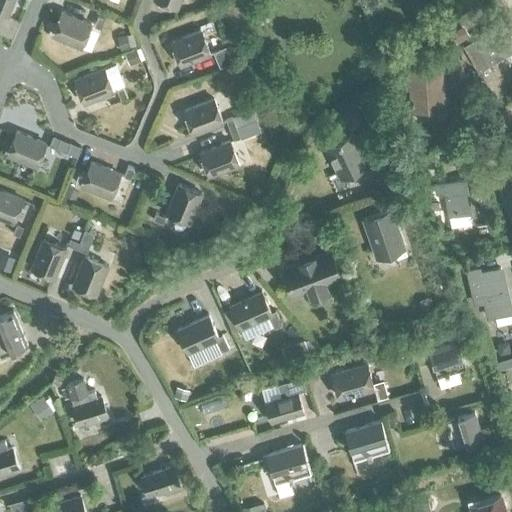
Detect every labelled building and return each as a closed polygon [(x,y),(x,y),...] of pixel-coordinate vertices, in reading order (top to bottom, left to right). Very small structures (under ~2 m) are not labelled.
[(0,0),(0,12),(7,15),(13,0),(0,0)] [(51,33),(81,46),(91,24),(61,11),(51,33)] [(93,25),(100,28),(104,18),(97,15),(93,25)] [(463,23),(451,30),(457,41),(469,34),(463,23)] [(477,38),(492,63),(511,50),(511,38),(503,23),(477,38)] [(171,41),(180,64),(210,53),(201,30),(171,41)] [(121,34),(118,35),(121,48),(125,48),(133,46),(130,32),(121,34)] [(441,49),(455,83),(467,78),(453,44),(441,49)] [(217,61),(219,66),(232,61),(225,46),(219,48),(213,51),(217,61)] [(125,53),(129,64),(141,60),(136,48),(125,53)] [(74,79),(83,102),(113,90),(104,67),(74,79)] [(407,69),(410,112),(444,110),(441,67),(407,69)] [(116,88),(120,98),(127,96),(123,86),(116,88)] [(183,110),(193,133),(222,121),(213,98),(183,110)] [(356,109),(345,115),(350,127),(358,123),(364,120),(358,108),(356,109)] [(252,110),(242,113),(246,122),(255,119),(252,110)] [(225,120),(229,129),(236,127),(232,117),(225,120)] [(256,120),(246,124),(250,133),(259,130),(256,120)] [(236,127),(229,129),(233,139),(240,137),(236,127)] [(6,154),(36,166),(45,143),(16,130),(6,154)] [(361,144),(367,142),(363,133),(354,138),(352,134),(325,146),(339,177),(367,164),(361,152),(364,150),(361,144)] [(52,135),(48,145),(67,152),(71,142),(52,135)] [(199,152),(209,175),(238,163),(229,140),(199,152)] [(413,156),(416,168),(437,163),(434,151),(413,156)] [(81,184),(110,196),(120,173),(90,161),(81,184)] [(123,175),(130,178),(134,168),(127,165),(123,175)] [(442,182),(433,183),(435,194),(444,193),(447,215),(470,211),(465,178),(442,182)] [(166,213),(189,222),(201,193),(178,183),(166,213)] [(67,187),(61,202),(71,206),(77,191),(67,187)] [(0,216),(13,221),(22,199),(0,189),(0,216)] [(238,201),(233,213),(243,218),(248,206),(238,201)] [(391,208),(362,217),(376,257),(404,247),(391,208)] [(152,219),(162,223),(165,216),(155,212),(152,219)] [(12,232),(19,235),(23,226),(16,223),(12,232)] [(73,229),(69,237),(77,240),(80,232),(73,229)] [(76,248),(86,252),(94,233),(84,229),(76,248)] [(131,233),(129,242),(139,244),(141,235),(131,233)] [(69,237),(67,244),(76,248),(79,241),(77,240),(69,237)] [(31,268),(53,277),(66,247),(43,238),(31,268)] [(298,261),(299,262),(283,268),(292,292),(308,286),(308,287),(323,281),(323,280),(339,274),(329,250),(313,256),(313,255),(298,261)] [(72,285),(95,294),(107,264),(84,255),(72,285)] [(3,262),(0,269),(0,270),(10,275),(13,266),(3,262)] [(509,310),(501,277),(498,267),(477,272),(475,268),(466,270),(473,302),(483,300),(487,316),(509,310)] [(230,305),(239,327),(267,314),(273,327),(281,324),(275,310),(270,312),(261,291),(230,305)] [(428,299),(417,303),(421,315),(432,311),(428,299)] [(0,315),(0,356),(27,346),(13,310),(0,315)] [(208,315),(177,329),(187,351),(194,366),(221,354),(220,351),(228,348),(222,334),(217,336),(208,315)] [(418,338),(408,341),(414,360),(424,357),(418,338)] [(427,347),(436,376),(465,366),(457,338),(427,347)] [(306,339),(296,342),(300,354),(310,351),(306,339)] [(508,340),(497,342),(500,354),(510,351),(508,340)] [(511,355),(495,362),(498,369),(511,363),(511,355)] [(331,372),(338,396),(373,386),(366,363),(331,372)] [(53,374),(50,381),(57,384),(60,377),(53,374)] [(280,396),(264,401),(270,421),(303,411),(297,391),(306,388),(302,376),(277,384),(279,390),(280,396)] [(73,404),(72,404),(78,424),(93,419),(94,425),(109,420),(101,396),(96,397),(94,389),(87,392),(83,378),(66,383),(73,404)] [(387,396),(384,384),(376,386),(379,398),(387,396)] [(176,386),(174,395),(186,398),(189,389),(176,386)] [(42,396),(31,403),(40,418),(52,410),(42,396)] [(445,419),(454,448),(483,439),(474,410),(445,419)] [(344,430),(353,459),(389,448),(381,420),(344,430)] [(0,440),(0,471),(3,470),(5,476),(19,472),(11,447),(7,448),(5,439),(0,440)] [(266,454),(274,482),(311,472),(302,443),(266,454)] [(141,475),(147,494),(163,490),(164,495),(181,490),(173,465),(141,475)] [(332,478),(322,480),(327,495),(336,492),(332,478)] [(423,492),(399,499),(401,505),(414,501),(416,511),(420,511),(430,509),(424,492),(423,492)] [(51,503),(53,511),(85,511),(80,494),(51,503)] [(505,511),(500,494),(470,504),(472,511),(505,511)] [(27,511),(23,499),(6,505),(8,511),(27,511)] [(264,511),(262,502),(248,506),(249,511),(264,511)]
